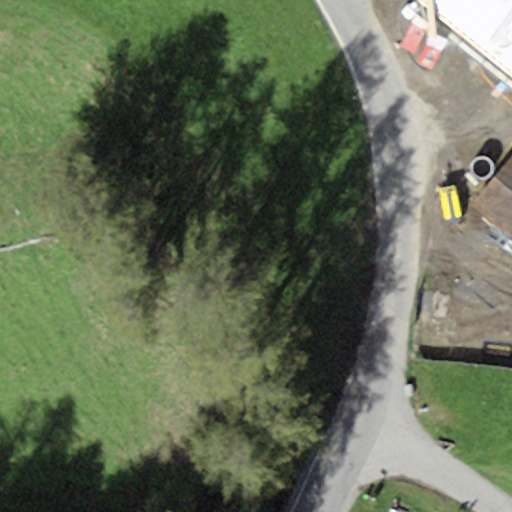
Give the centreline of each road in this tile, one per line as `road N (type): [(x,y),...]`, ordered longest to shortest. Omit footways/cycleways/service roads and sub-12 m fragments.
road 1 (tertiary): [(360,425),(394,276),(380,100),(345,0)]
road 2 (residential): [(486,511),(360,425)]
